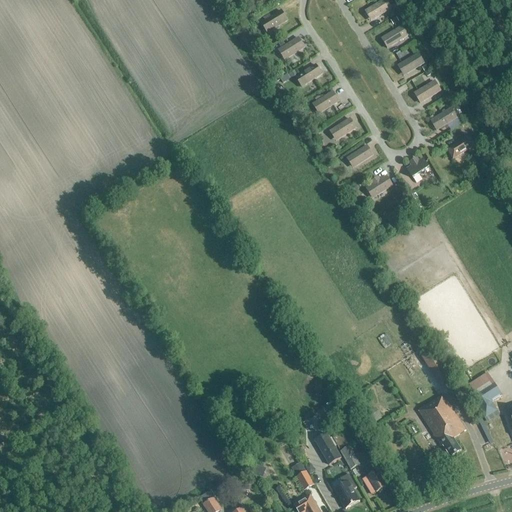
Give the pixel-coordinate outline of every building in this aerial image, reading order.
[(386,0),(369,10),(374,20),(392,9),(386,0)] [(265,23),(270,32),(287,21),(282,12),(265,23)] [(403,28),(385,38),(391,47),(408,37),(403,28)] [(288,59),(305,48),(299,39),(282,50),(288,59)] [(424,64),(419,55),(402,65),(407,74),(424,64)] [(322,75),(316,66),(299,77),(305,86),(322,75)] [(418,93),(424,102),(441,92),(435,82),(418,93)] [(322,113),(339,102),(333,93),(316,104),(322,113)] [(434,120),(440,129),(457,119),(452,110),(434,120)] [(356,129),(350,120),(333,131),(339,140),(356,129)] [(474,147),(468,138),(451,148),(457,157),(474,147)] [(373,156),(368,147),(351,158),(356,167),(373,156)] [(425,172),(429,169),(423,160),(407,170),(413,180),(420,175),(424,176),(425,172)] [(371,182),(373,186),(370,188),(375,197),(393,186),(387,177),(381,181),(378,178),(371,182)] [(426,357),(443,384),(454,377),(436,350),(426,357)] [(485,376),(470,385),(475,394),(472,396),(487,418),(497,411),(492,402),(502,396),(493,383),(490,384),(485,376)] [(433,435),(437,440),(441,447),(443,446),(451,458),(461,451),(453,439),(466,431),(443,396),(418,412),(433,435)] [(336,425),(347,418),(340,406),(329,413),(336,425)] [(376,410),(363,418),(369,426),(381,418),(376,410)] [(342,434),(333,439),(351,470),(360,465),(342,434)] [(329,467),(341,460),(326,435),(314,442),(329,467)] [(377,492),(385,487),(382,481),(382,480),(377,471),(376,472),(372,466),(365,470),(369,476),(368,477),(377,492)] [(305,491),(314,486),(306,472),(297,477),(305,491)] [(343,485),(334,490),(346,510),(360,502),(353,491),(357,489),(349,475),(340,480),(343,485)] [(207,511),(219,511),(221,511),(214,499),(215,498),(211,491),(199,499),(207,511)] [(319,511),(311,496),(294,506),(298,511),(319,511)]
